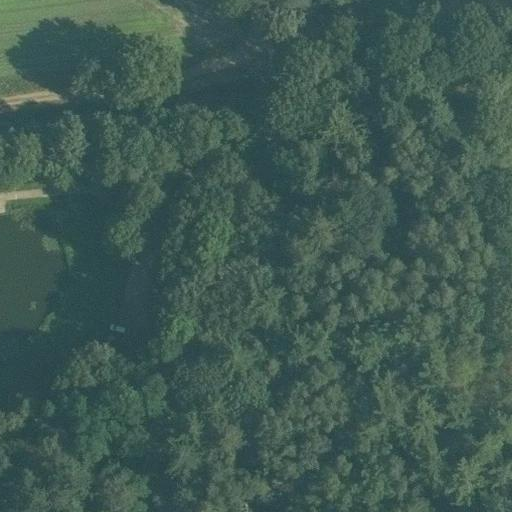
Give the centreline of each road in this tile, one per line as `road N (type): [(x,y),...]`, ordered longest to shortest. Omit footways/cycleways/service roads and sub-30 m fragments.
road 1 (unclassified): [(134,511),(268,143),(253,0)]
road 2 (track): [(0,107),(264,69)]
road 3 (track): [(0,450),(55,445),(151,463)]
